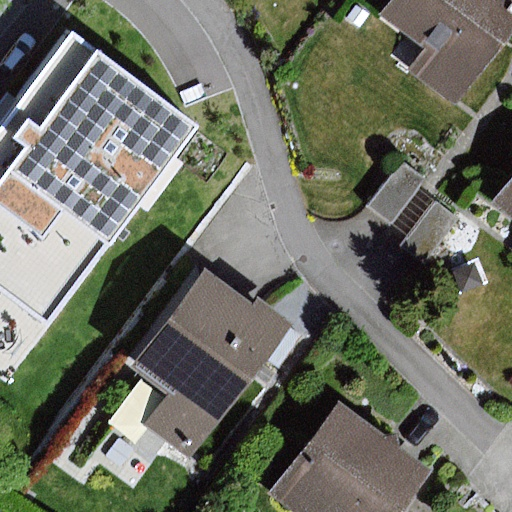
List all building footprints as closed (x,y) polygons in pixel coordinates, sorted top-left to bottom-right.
[(511,35),(511,0),(395,0),(383,16),(429,51),(411,73),(457,108),(511,35)] [(80,29),(0,131),(0,292),(51,333),(209,129),(80,29)] [(393,175),(369,207),(390,225),(427,180),(405,165),(393,175)] [(511,177),(490,209),(511,224),(511,177)] [(434,202),(399,247),(423,265),(457,220),(434,202)] [(253,307),(209,272),(133,368),(174,400),(152,428),(192,460),(296,328),(259,299),(253,307)] [(51,333),(0,292),(0,379),(10,387),(51,333)] [(404,511),(433,475),(341,406),(271,498),(290,511),(404,511)]
